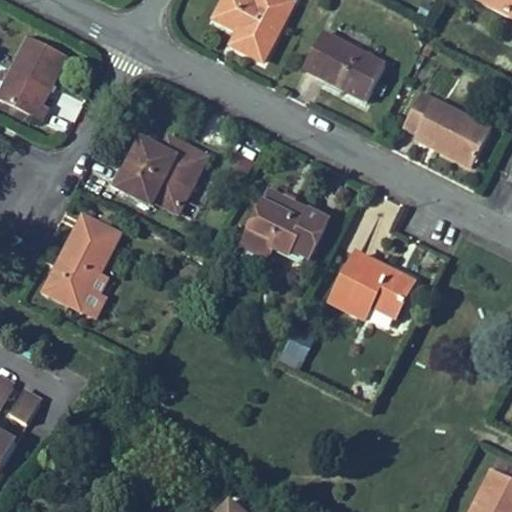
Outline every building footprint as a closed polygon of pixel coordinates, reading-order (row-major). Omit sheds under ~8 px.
[(292,0),(219,0),(212,13),(237,26),(230,39),(263,56),(292,0)] [(511,0),(483,0),(511,15),(511,0)] [(366,99),(386,63),(320,26),(303,57),(328,71),(328,72),(324,78),(366,99)] [(37,37),(5,99),(53,124),(60,110),(53,106),(77,58),(37,37)] [(490,126),(416,86),(400,116),(416,124),(436,135),(433,141),(470,161),(490,126)] [(413,130),(433,141),(436,135),(416,124),(413,130)] [(177,142),(170,156),(183,163),(190,149),(177,142)] [(150,146),(126,193),(162,211),(164,207),(188,219),(216,162),(190,149),(183,163),(170,156),(150,146)] [(342,217),(282,184),(248,246),(276,261),(285,244),(318,262),(342,217)] [(92,218),(54,294),(106,320),(115,302),(110,299),(100,294),(109,277),(129,237),(92,218)] [(421,288),(363,255),(336,303),(373,323),(380,310),(402,322),(421,288)] [(119,282),(109,277),(100,294),(110,299),(119,282)] [(0,409),(2,410),(16,387),(0,377),(0,409)] [(29,427),(43,403),(26,393),(12,417),(29,427)] [(0,485),(6,476),(2,473),(18,445),(3,436),(0,440),(0,439),(0,485)] [(511,511),(511,481),(497,473),(476,511),(511,511)]
